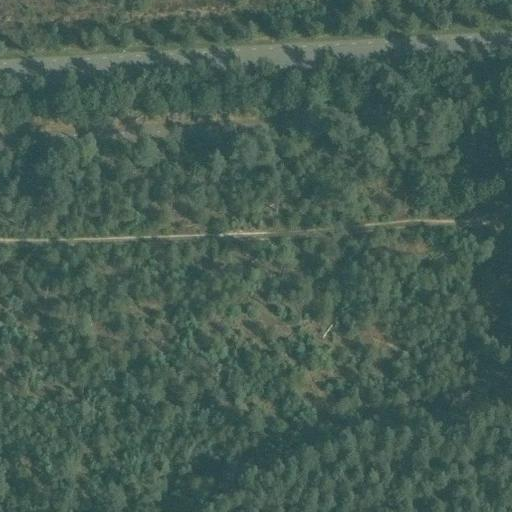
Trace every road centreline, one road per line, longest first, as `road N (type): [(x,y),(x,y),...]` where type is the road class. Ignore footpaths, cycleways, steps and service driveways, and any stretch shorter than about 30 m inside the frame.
road 1 (unknown): [(0,243),(468,224),(511,206)]
road 2 (primary): [(0,74),(511,45)]
